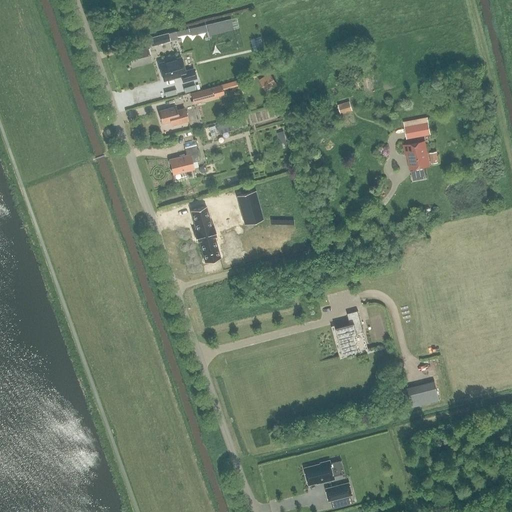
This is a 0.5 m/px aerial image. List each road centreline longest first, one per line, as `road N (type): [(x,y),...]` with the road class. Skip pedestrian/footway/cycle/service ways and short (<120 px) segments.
road 1 (residential): [(252,511),(72,0)]
road 2 (track): [(349,511),(511,465)]
